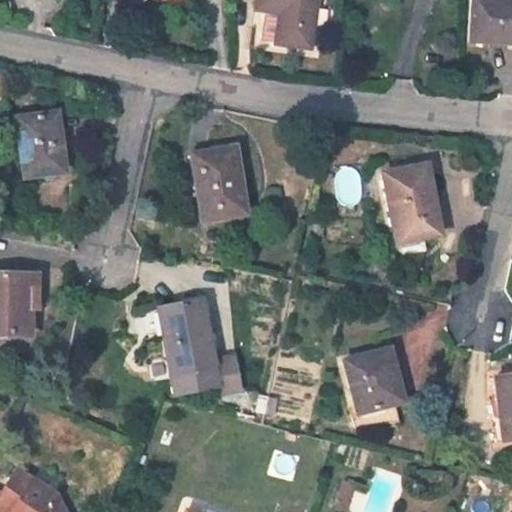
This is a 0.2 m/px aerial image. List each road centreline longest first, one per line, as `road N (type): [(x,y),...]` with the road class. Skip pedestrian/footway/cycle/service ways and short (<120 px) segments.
road 1 (residential): [(511,125),(362,111),(150,70)]
road 2 (residential): [(150,70),(112,255)]
road 3 (residential): [(150,70),(0,40)]
road 4 (residential): [(511,192),(485,316)]
